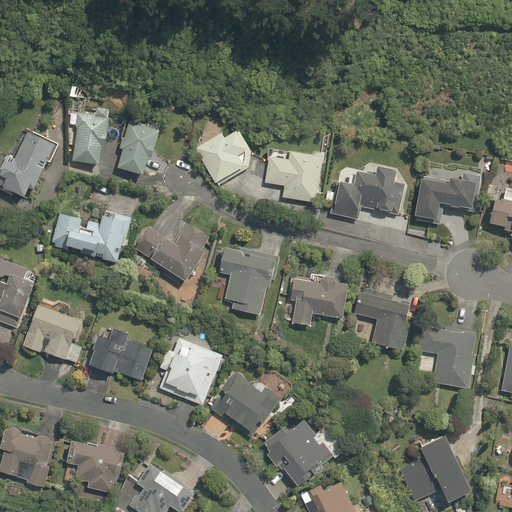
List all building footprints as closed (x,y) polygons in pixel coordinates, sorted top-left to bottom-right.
[(73,161),(99,164),(102,146),(106,146),(110,118),(95,116),(95,115),(78,112),(76,128),(77,128),(73,161)] [(123,149),(117,167),(143,175),(148,157),(150,158),(159,130),(148,127),(148,126),(129,120),(123,138),(122,137),(119,148),(123,149)] [(196,148),(216,183),(232,174),(233,176),(249,167),(251,151),(239,130),(226,138),(222,132),(196,148)] [(0,184),(25,196),(29,187),(35,190),(47,162),(51,163),(60,144),(33,132),(32,134),(27,132),(15,158),(8,155),(3,166),(0,165),(0,184)] [(315,203),(322,157),(270,149),(265,183),(284,186),(282,198),(315,203)] [(331,213),(359,220),(362,207),(399,215),(405,184),(396,182),(398,172),(396,172),(397,170),(378,166),(376,175),(357,171),(354,184),(340,181),(340,183),(337,183),(335,194),(328,192),(326,200),(333,202),(331,213)] [(415,220),(440,225),(444,207),(475,212),(481,176),(463,173),(462,180),(450,178),(449,183),(422,179),(415,220)] [(511,189),(506,188),(502,201),(495,199),(489,223),(504,227),(503,230),(511,232),(510,235),(511,235),(511,189)] [(103,259),(118,263),(123,246),(125,246),(133,219),(107,211),(105,215),(104,215),(101,224),(90,221),(87,228),(82,227),(83,220),(61,214),(52,245),(96,257),(96,255),(104,257),(103,259)] [(164,274),(185,287),(207,252),(203,249),(210,237),(186,222),(174,242),(149,226),(135,248),(155,260),(153,263),(165,271),(164,274)] [(232,308),(261,315),(267,287),(270,288),(272,280),(274,281),(280,257),(241,248),(241,251),(225,247),(219,272),(231,275),(226,299),(234,301),(232,308)] [(0,304),(0,320),(19,328),(36,283),(25,279),(29,269),(0,257),(0,304),(0,305),(0,304)] [(312,313),(342,318),(348,284),(336,283),(333,277),(312,273),(311,279),(295,276),(291,300),(296,301),(293,322),(310,325),(312,313)] [(373,342),(403,350),(410,324),(405,322),(410,303),(403,301),(399,303),(400,302),(392,300),(393,296),(365,288),(364,293),(360,292),(354,313),(379,319),(373,342)] [(77,363),(82,347),(72,344),(74,338),(77,340),(83,324),(80,323),(81,320),(71,317),(72,314),(69,306),(60,303),(56,306),(42,302),(41,306),(37,304),(24,345),(41,351),(77,363)] [(434,382),(469,388),(475,352),(473,352),(477,331),(446,326),(445,330),(423,326),(419,351),(438,354),(434,382)] [(142,380),(154,348),(128,339),(130,333),(114,327),(113,330),(110,329),(104,333),(103,335),(99,333),(93,349),(96,350),(90,365),(113,373),(114,371),(142,380)] [(160,388),(204,405),(223,355),(180,338),(175,352),(168,349),(160,367),(167,370),(160,388)] [(511,346),(510,346),(502,390),(511,392),(511,346)] [(269,387),(261,382),(252,383),(236,372),(211,408),(253,437),(280,397),(268,389),(269,387)] [(286,470),(299,486),(324,466),(322,464),(335,455),(324,441),(320,444),(314,437),(316,435),(304,419),(287,433),(283,428),(264,442),(271,451),(267,453),(277,466),(279,465),(284,472),(286,470)] [(7,429),(6,429),(1,448),(5,449),(0,469),(0,470),(29,479),(28,483),(45,487),(57,444),(53,443),(53,442),(53,441),(52,441),(52,440),(51,439),(51,438),(50,438),(50,437),(49,437),(48,437),(48,436),(47,436),(46,436),(46,435),(45,435),(44,435),(43,435),(42,435),(41,435),(21,430),(21,429),(20,429),(19,428),(18,428),(18,427),(17,427),(16,427),(15,427),(14,427),(13,427),(12,427),(11,427),(10,427),(9,427),(9,428),(8,428),(7,428),(7,429)] [(442,488),(448,501),(471,490),(460,467),(463,466),(458,455),(455,456),(445,435),(421,447),(425,456),(400,469),(415,501),(442,488)] [(88,487),(112,493),(114,483),(117,483),(118,478),(119,479),(125,452),(113,449),(114,447),(99,443),(98,446),(73,440),(68,462),(79,465),(76,478),(90,481),(88,487)] [(130,505),(139,511),(167,511),(171,506),(180,511),(182,511),(195,492),(184,485),(185,482),(165,469),(164,471),(151,463),(138,483),(145,488),(140,495),(136,496),(130,505)] [(364,511),(364,510),(358,511),(357,511),(342,481),(324,490),(321,484),(301,494),(309,511),(364,511)]
